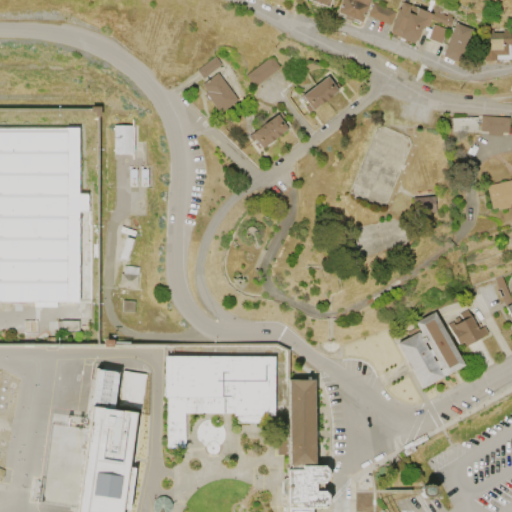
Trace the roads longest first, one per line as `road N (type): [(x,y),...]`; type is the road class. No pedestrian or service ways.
road 1 (residential): [(419,420),(388,412),(272,330),(224,330),(193,319),(175,282),(174,148),(155,98),(100,50),(0,30)]
road 2 (residential): [(511,144),(471,160),(470,222),(453,244),(381,294),(330,314),(269,290),(264,269),(291,205),(277,181),(259,182)]
road 3 (residential): [(387,78),(245,190),(209,232),(198,269),(202,296),(244,329)]
road 4 (residential): [(511,111),(423,98),(363,58),(237,0)]
road 5 (residential): [(280,23),(340,29),(457,75),(511,68)]
road 6 (residential): [(511,367),(348,466)]
